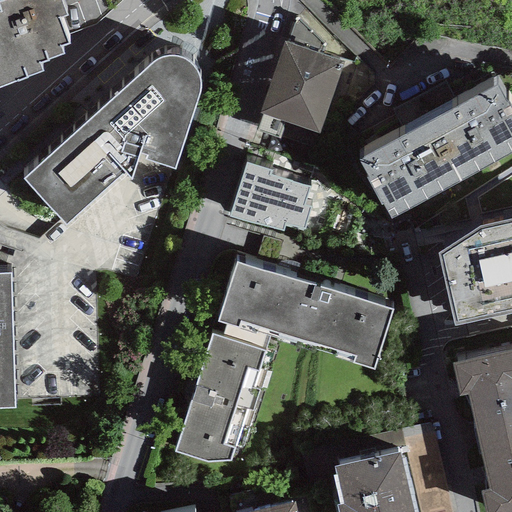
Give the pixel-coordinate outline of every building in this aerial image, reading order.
[(0,0),(0,3),(0,4),(0,3),(0,78),(42,63),(39,55),(63,46),(60,38),(68,35),(59,10),(66,7),(63,0),(0,0)] [(345,61),(284,40),(259,112),(320,133),(345,61)] [(151,62),(23,179),(64,225),(127,174),(131,180),(139,157),(175,169),(201,91),(201,83),(199,75),(196,69),(190,63),(185,59),(177,57),(169,57),(161,58),(151,62)] [(496,84),(428,121),(460,183),(511,154),(511,107),(508,102),(506,103),(496,84)] [(392,220),(460,183),(428,121),(358,159),(368,176),(365,178),(380,206),(383,204),(392,220)] [(272,170),(246,162),(229,216),(283,232),(286,223),(305,229),(311,208),(304,206),(310,187),(270,175),(272,170)] [(438,252),(454,326),(511,313),(511,219),(480,227),(438,252)] [(392,309),(235,260),(216,320),(226,323),(268,336),(373,369),(392,309)] [(10,274),(0,274),(0,408),(15,408),(10,274)] [(253,389),(268,336),(226,323),(220,338),(211,335),(174,452),(207,462),(229,462),(247,410),(252,411),(259,390),(253,389)] [(467,395),(478,441),(511,432),(511,350),(452,364),(459,397),(467,395)] [(369,437),(374,458),(401,452),(406,451),(419,511),(451,511),(431,422),(369,437)] [(511,511),(511,432),(478,441),(489,489),(480,491),(485,511),(511,511)] [(374,458),(334,467),(343,504),(337,506),(337,511),(414,511),(401,452),(374,458)]
